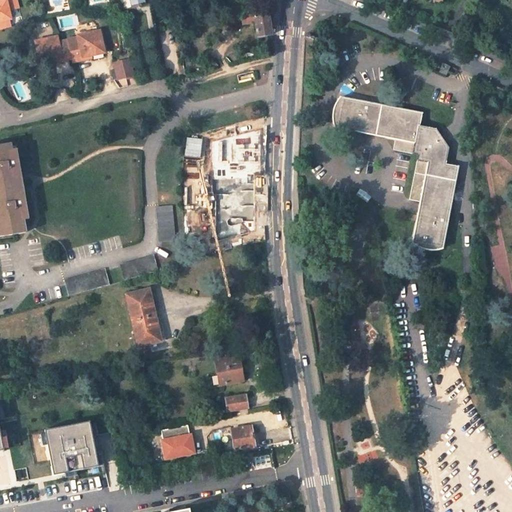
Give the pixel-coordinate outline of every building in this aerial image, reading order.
[(16,0),(0,0),(0,21),(9,19),(11,19),(8,10),(18,7),(16,0)] [(272,34),(267,8),(252,11),(252,13),(254,23),(256,37),(272,34)] [(252,13),(244,15),(245,24),(254,23),(252,13)] [(9,19),(0,21),(0,29),(11,27),(9,19)] [(80,41),(69,44),(73,59),(74,62),(84,60),(84,57),(105,52),(100,31),(78,36),(80,41)] [(57,37),(36,42),(41,63),(61,59),(62,61),(73,59),(69,44),(69,40),(58,43),(57,37)] [(254,56),(251,47),(244,49),(246,58),(254,56)] [(133,75),(130,60),(114,64),(118,79),(133,75)] [(443,62),(440,71),(447,74),(451,66),(443,62)] [(256,80),(253,70),(239,74),(241,84),(256,80)] [(420,125),(422,113),(340,97),(337,101),(335,104),(334,108),(333,113),(333,118),(334,125),(336,128),(414,143),(413,153),(419,155),(418,161),(429,163),(415,243),(419,246),(421,247),(426,249),(431,250),(435,251),(439,250),(445,248),(460,166),(447,163),(450,147),(436,128),(420,125)] [(262,128),(215,139),(219,155),(265,142),(262,128)] [(11,150),(10,143),(0,144),(0,236),(25,232),(23,220),(22,216),(27,215),(23,190),(18,191),(15,176),(20,175),(16,153),(11,153),(11,150)] [(218,213),(215,186),(191,188),(193,210),(193,215),(218,213)] [(191,188),(182,189),(184,211),(193,210),(191,188)] [(175,241),(172,205),(158,206),(161,242),(175,241)] [(194,221),(218,219),(218,213),(193,215),(194,221)] [(158,271),(154,257),(120,266),(123,280),(158,271)] [(109,285),(105,270),(64,282),(68,296),(109,285)] [(160,341),(149,289),(125,294),(137,346),(160,341)] [(217,375),(219,385),(243,380),(239,355),(235,356),(233,346),(213,350),(217,375)] [(248,408),(245,395),(224,399),(226,412),(238,410),(248,408)] [(52,475),(64,473),(65,478),(76,475),(75,470),(97,466),(97,464),(102,463),(100,452),(95,453),(91,434),(96,433),(93,421),(88,422),(88,421),(43,430),(44,433),(39,434),(41,446),(46,445),(52,475)] [(161,439),(160,439),(164,457),(193,452),(189,434),(188,434),(186,424),(160,429),(161,439)] [(253,438),(251,426),(231,430),(234,451),(254,447),(253,438)]
